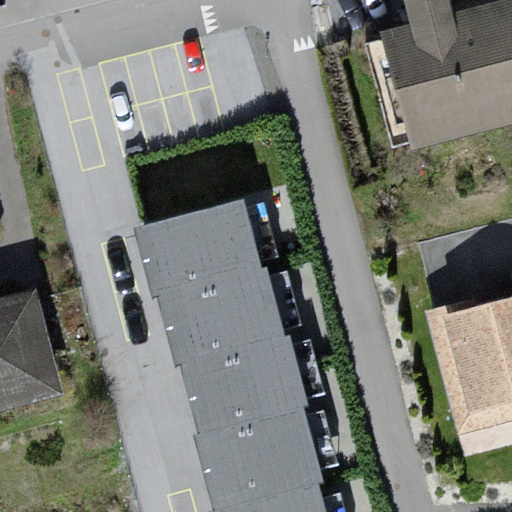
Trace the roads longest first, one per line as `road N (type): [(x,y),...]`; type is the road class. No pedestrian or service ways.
road 1 (residential): [(283,0),(413,511)]
road 2 (unclassified): [(0,30),(117,0)]
